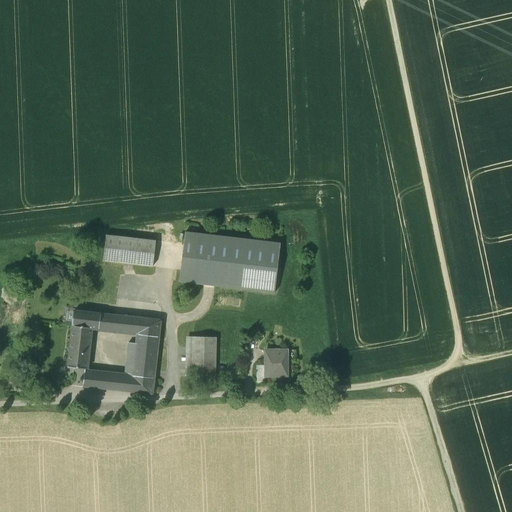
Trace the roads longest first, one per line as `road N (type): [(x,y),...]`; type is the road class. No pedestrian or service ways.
road 1 (track): [(450,365),(459,351),(452,272),(393,0)]
road 2 (track): [(461,511),(422,378)]
road 3 (track): [(333,390),(422,378),(450,365)]
